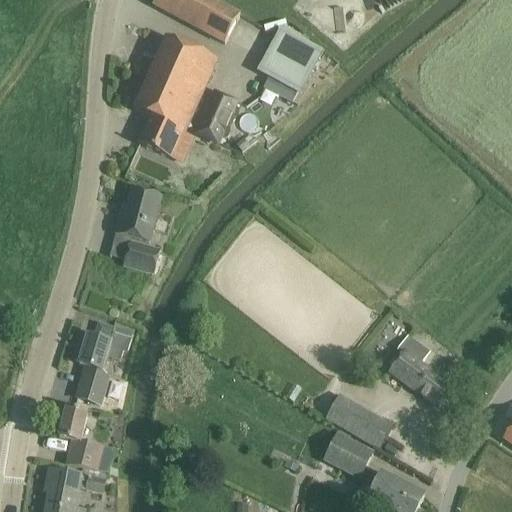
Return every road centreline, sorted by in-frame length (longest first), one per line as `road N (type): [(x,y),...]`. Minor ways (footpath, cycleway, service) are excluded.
road 1 (tertiary): [(16,454),(79,229),(108,0)]
road 2 (unclassified): [(446,511),(482,426),(511,386)]
